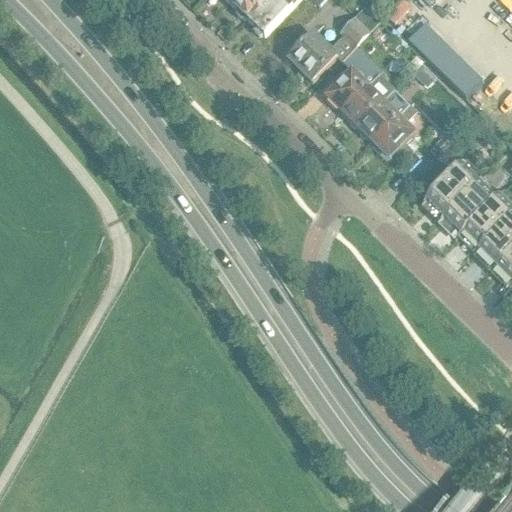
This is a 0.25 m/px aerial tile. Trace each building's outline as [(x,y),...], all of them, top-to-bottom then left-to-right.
[(235,0),(228,8),(237,16),(237,19),(241,24),(245,24),(246,25),(269,0),(235,0)] [(269,0),(246,25),(254,32),(253,36),(258,41),(262,40),(264,42),(286,18),(303,0),(269,0)] [(327,2),(325,0),(305,0),(318,11),(327,2)] [(341,67),(356,52),(379,28),(364,13),(339,39),(343,43),(337,48),(338,49),(332,55),(314,38),(288,65),(312,88),(336,63),(341,68),(341,67)] [(356,52),(341,67),(352,77),(326,103),(342,118),(382,77),(356,52)] [(412,79),(421,87),(430,79),(421,70),(412,79)] [(389,84),(382,77),(342,118),(357,133),(383,107),(374,99),(389,84)] [(383,107),(357,133),(372,148),(398,123),(383,107)] [(410,110),(398,123),(372,148),(389,165),(414,139),(405,129),(417,117),(410,110)] [(444,221),(477,187),(460,170),(426,203),(444,221)] [(494,203),(477,187),(444,221),(461,239),(465,235),(464,235),(494,204),(494,203)] [(511,216),(496,200),(494,203),(494,204),(464,235),(465,235),(480,251),(481,252),(511,220),(511,216)] [(511,220),(481,252),(480,251),(479,252),(496,270),(511,254),(511,220)] [(511,254),(496,270),(511,285),(511,254)]
